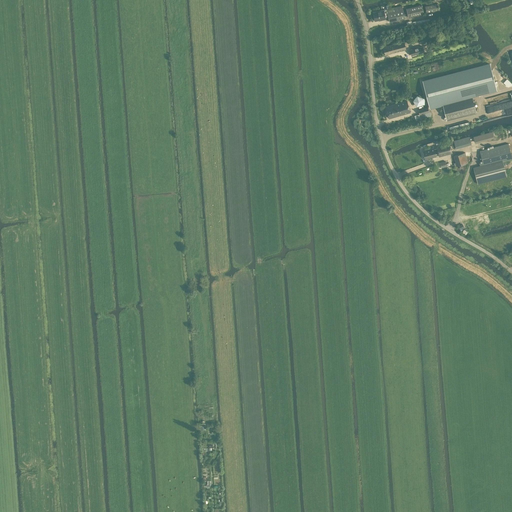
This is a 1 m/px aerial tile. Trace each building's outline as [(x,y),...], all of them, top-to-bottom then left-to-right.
[(426,13),(439,10),(437,3),(425,6),(426,13)] [(390,5),(386,6),(387,10),(384,10),(373,13),(375,21),(379,20),(381,20),(386,19),(385,16),(388,16),(389,21),(405,18),(403,6),(390,8),(390,5)] [(408,17),(424,14),(422,5),(406,9),(408,17)] [(412,26),(413,26),(427,23),(427,24),(430,23),(430,18),(412,22),(411,21),(407,22),(407,27),(412,26)] [(383,47),(385,55),(406,49),(404,41),(383,47)] [(423,46),(410,50),(411,55),(424,52),(423,46)] [(496,87),(489,63),(422,80),(430,108),(443,105),(443,104),(472,97),(471,93),(496,87)] [(423,97),(416,95),(413,100),(416,106),(423,104),(423,97)] [(443,105),(447,120),(476,112),(472,97),(443,104),(443,105)] [(407,101),(386,107),(389,118),(410,112),(407,101)] [(416,120),(421,119),(430,116),(429,115),(438,112),(437,107),(428,110),(427,107),(418,110),(420,115),(418,115),(414,116),(416,120)] [(472,144),(469,136),(454,141),(456,148),(472,144)] [(434,149),(434,148),(423,151),(425,159),(436,157),(435,153),(438,152),(439,157),(452,153),(450,143),(437,146),(437,148),(434,149)] [(483,165),(473,167),(478,183),(506,176),(507,176),(503,161),(506,161),(511,159),(511,157),(511,154),(509,144),(508,143),(480,151),(480,152),(482,161),(483,165)] [(465,153),(454,156),(457,166),(468,163),(465,153)]
